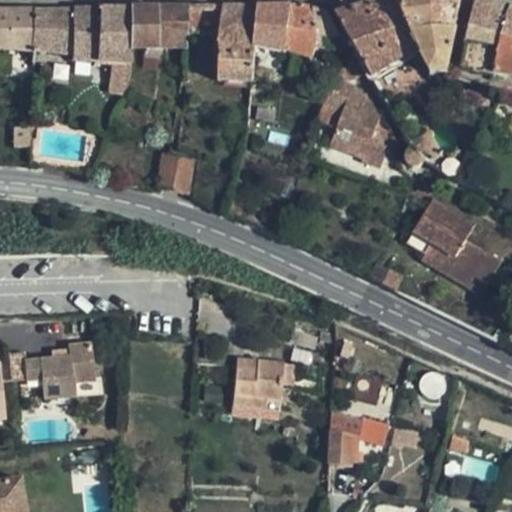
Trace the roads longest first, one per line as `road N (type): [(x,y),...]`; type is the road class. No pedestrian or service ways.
road 1 (secondary): [(0,185),(84,192),(198,222),(511,367)]
road 2 (residential): [(0,282),(56,279),(182,297)]
road 3 (unknown): [(340,0),(398,130)]
